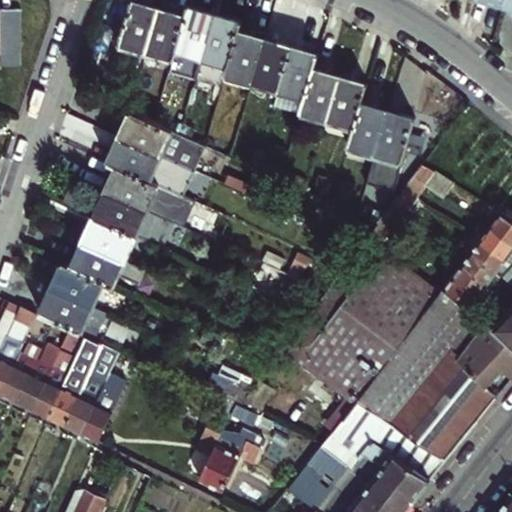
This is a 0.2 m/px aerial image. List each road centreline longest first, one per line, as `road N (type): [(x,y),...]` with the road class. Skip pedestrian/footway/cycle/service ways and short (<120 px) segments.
road 1 (residential): [(0,256),(89,0)]
road 2 (residential): [(372,0),(437,35),(511,97)]
